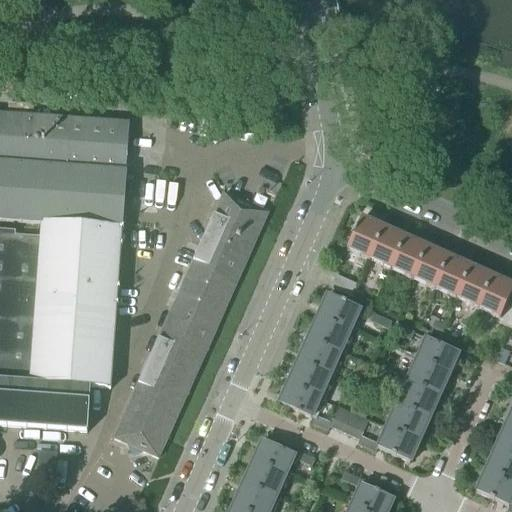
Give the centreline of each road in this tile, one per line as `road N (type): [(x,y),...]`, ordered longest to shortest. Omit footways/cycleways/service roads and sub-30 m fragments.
road 1 (residential): [(230,403),(335,165)]
road 2 (residential): [(435,496),(230,403)]
road 3 (residential): [(511,242),(335,165)]
road 4 (residential): [(335,165),(308,0)]
road 5 (residential): [(435,496),(490,374)]
